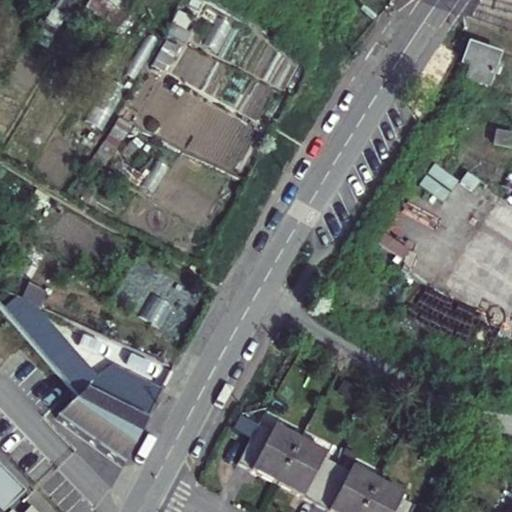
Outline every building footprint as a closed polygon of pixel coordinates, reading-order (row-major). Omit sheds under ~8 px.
[(89,0),(84,11),(119,29),(133,0),(89,0)] [(466,79),(488,86),(497,59),(467,49),(462,66),(470,68),(466,79)] [(87,391),(114,406),(122,389),(90,372),(37,307),(16,298),(1,311),(78,397),(87,391)] [(89,443),(121,465),(121,464),(144,421),(160,391),(130,374),(122,389),(114,406),(87,391),(78,397),(54,418),(89,443)] [(406,491),(382,478),(357,465),(353,472),(326,457),(330,450),(280,423),(276,430),(262,422),(242,459),(338,511),(413,511),(417,505),(403,497),(406,491)] [(0,468),(0,490),(11,480),(0,468)]
